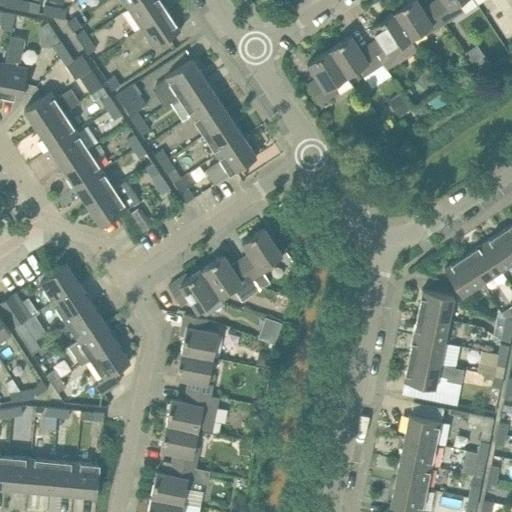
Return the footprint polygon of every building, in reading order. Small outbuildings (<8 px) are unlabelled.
[(27,10),(28,1),(22,0),(18,0),(17,8),(27,10)] [(140,27),(167,9),(160,0),(139,0),(128,8),(140,27)] [(444,22),(431,3),(423,8),(416,0),(410,0),(393,12),(411,38),(423,30),(427,36),(435,30),(434,28),(444,22)] [(462,0),(435,0),(431,3),(444,22),(454,15),(455,17),(463,12),(457,3),(462,0)] [(53,15),(55,7),(44,4),(42,13),(53,15)] [(66,9),(56,7),(55,7),(53,15),(64,18),(66,9)] [(180,29),(167,9),(140,27),(153,47),(164,40),(180,29)] [(11,31),(14,14),(0,10),(0,19),(1,20),(2,20),(0,26),(1,29),(11,31)] [(411,38),(393,12),(371,26),(379,37),(369,43),(382,63),(392,56),(393,57),(401,52),(398,47),(411,38)] [(73,31),(80,26),(74,16),(67,21),(73,31)] [(40,46),(51,46),(60,40),(48,21),(40,26),(40,46)] [(75,34),(82,44),(89,39),(83,29),(75,34)] [(351,34),(329,49),(346,76),(359,68),(365,76),(373,71),(372,69),(382,63),(369,43),(360,49),(351,34)] [(0,94),(21,99),(25,79),(27,67),(16,65),(17,61),(20,62),(25,39),(10,36),(4,62),(0,81),(0,94)] [(95,48),(89,39),(82,44),(88,53),(95,48)] [(61,41),(54,46),(60,56),(67,51),(61,41)] [(346,76),(329,49),(307,63),(317,78),(307,84),(320,104),(330,97),(325,90),(346,76)] [(67,51),(60,56),(66,65),(73,60),(67,51)] [(82,55),(73,60),(66,65),(76,80),(79,77),(91,70),(92,70),(89,65),(82,55)] [(192,58),(175,69),(165,76),(167,78),(152,88),(164,106),(179,97),(178,96),(205,78),(192,58)] [(91,70),(79,77),(90,94),(102,86),(92,70),(91,70)] [(119,84),(113,75),(105,80),(112,89),(119,84)] [(191,115),(218,97),(205,78),(178,96),(179,97),(164,106),(176,125),(191,115)] [(129,116),(137,111),(147,104),(133,84),(116,95),(129,116)] [(94,100),(106,92),(102,86),(90,94),(94,100)] [(71,88),(55,98),(51,91),(41,98),(24,109),(37,128),(64,111),(80,102),(71,88)] [(401,92),(389,99),(399,115),(411,107),(401,92)] [(101,100),(107,110),(115,105),(108,95),(101,100)] [(203,134),(230,116),(218,97),(191,115),(203,134)] [(423,104),(415,109),(421,118),(429,112),(423,104)] [(121,114),(115,105),(107,110),(114,119),(121,114)] [(76,130),(64,111),(37,128),(50,148),(76,130)] [(142,120),(137,111),(129,116),(135,125),(142,120)] [(216,153),(243,135),(230,116),(203,134),(216,153)] [(149,129),(142,120),(135,125),(141,134),(149,129)] [(89,149),(76,130),(50,148),(62,167),(89,149)] [(126,138),(132,148),(140,143),(133,133),(126,138)] [(256,155),(243,135),(216,153),(221,161),(207,170),(215,183),(256,155)] [(101,168),(94,157),(104,150),(99,142),(89,149),(62,167),(75,186),(101,168)] [(152,162),(146,152),(140,143),(132,148),(145,167),(152,162)] [(154,153),(160,163),(168,158),(161,148),(154,153)] [(174,167),(168,158),(160,163),(166,172),(174,167)] [(166,182),(159,171),(152,162),(145,167),(159,187),(166,182)] [(114,187),(101,168),(75,186),(87,205),(114,187)] [(189,171),(180,176),(173,181),(180,192),(186,202),(193,197),(187,187),(196,182),(189,171)] [(126,179),(114,187),(87,205),(101,225),(139,199),(126,179)] [(511,222),(502,229),(511,244),(511,222)] [(249,253),(240,259),(254,280),(272,268),(268,263),(282,254),(264,227),(242,242),(249,253)] [(511,260),(511,244),(502,229),(483,242),(501,268),(511,260)] [(501,268),(483,242),(464,254),(482,281),(501,268)] [(223,254),(201,268),(219,295),(232,287),(236,292),(254,280),(240,259),(231,265),(223,254)] [(482,281),(464,254),(444,267),(462,294),(478,283),(482,281)] [(79,283),(66,263),(39,281),(52,301),(79,283)] [(219,295),(201,268),(181,282),(178,278),(168,285),(181,305),(190,298),(197,310),(219,295)] [(65,320),(92,302),(79,283),(52,301),(65,320)] [(422,289),(417,312),(448,318),(453,295),(422,289)] [(0,302),(0,304),(8,317),(17,312),(18,311),(9,297),(0,302)] [(77,339),(104,321),(92,302),(65,320),(77,339)] [(22,320),(17,312),(8,317),(14,326),(22,320)] [(444,341),(448,318),(417,312),(412,334),(444,341)] [(207,318),(203,317),(184,313),(181,325),(186,326),(181,350),(212,357),(218,331),(204,329),(207,318)] [(0,338),(10,332),(0,315),(0,338)] [(511,330),(511,326),(511,318),(505,317),(503,328),(511,330)] [(90,358),(117,340),(104,321),(77,339),(68,345),(81,364),(90,358)] [(509,341),(511,330),(503,328),(500,339),(509,341)] [(21,336),(26,345),(35,339),(29,331),(21,336)] [(439,363),(444,341),(412,334),(408,357),(439,363)] [(41,348),(35,339),(26,345),(32,353),(41,348)] [(130,360),(117,340),(90,358),(103,378),(94,383),(101,394),(119,381),(113,371),(130,360)] [(500,343),(497,354),(506,356),(508,345),(500,343)] [(209,373),(212,357),(181,350),(175,376),(189,379),(186,389),(211,394),(215,374),(209,373)] [(504,367),(506,356),(497,354),(495,365),(504,367)] [(463,368),(439,363),(408,357),(403,380),(423,384),(434,387),(437,374),(447,376),(447,379),(460,382),(463,368)] [(46,375),(51,383),(60,377),(54,369),(46,375)] [(495,410),(500,387),(502,376),(493,374),(491,386),(489,385),(484,408),(495,410)] [(65,386),(60,377),(51,383),(57,391),(65,386)] [(511,400),(511,388),(506,387),(503,398),(511,400)] [(33,397),(32,388),(20,390),(22,399),(33,397)] [(211,395),(211,394),(186,389),(184,400),(171,398),(166,423),(212,432),(220,397),(211,395)] [(22,399),(20,390),(9,392),(10,401),(22,399)] [(412,399),(409,413),(428,417),(440,419),(443,405),(412,399)] [(21,405),(9,407),(11,416),(22,414),(21,405)] [(57,416),(57,407),(46,406),(45,415),(57,416)] [(0,417),(11,416),(9,407),(0,408),(0,417)] [(69,408),(57,407),(57,416),(68,417),(69,408)] [(92,419),(103,421),(104,412),(93,411),(92,419)] [(440,419),(428,417),(409,413),(404,436),(435,443),(440,419)] [(483,426),(480,440),(477,451),(486,453),(488,442),(489,442),(494,418),(469,413),(468,422),(483,426)] [(511,423),(507,423),(499,421),(497,432),(505,434),(505,433),(511,434),(511,423)] [(194,445),(197,430),(212,433),(212,432),(166,423),(160,449),(174,451),(171,462),(196,467),(200,446),(194,445)] [(503,445),(505,434),(497,432),(494,443),(503,445)] [(431,465),(435,443),(404,436),(399,458),(431,465)] [(482,476),(486,453),(477,451),(473,474),(482,476)] [(492,454),(490,465),(487,477),(496,478),(501,456),(492,454)] [(27,489),(30,457),(8,455),(5,487),(27,489)] [(50,491),(53,459),(30,457),(27,489),(50,491)] [(426,487),(431,465),(399,458),(395,481),(426,487)] [(73,493),(76,461),(53,459),(50,491),(73,493)] [(96,495),(99,463),(80,461),(76,461),(73,493),(96,495)] [(196,467),(171,462),(163,461),(161,471),(156,470),(151,496),(182,502),(185,488),(192,489),(193,481),(208,484),(210,470),(196,467)] [(477,498),(482,476),(473,474),(468,496),(477,498)] [(494,490),(496,478),(487,477),(485,488),(494,490)] [(425,492),(426,487),(395,481),(390,504),(421,511),(425,492)] [(180,511),(182,502),(151,496),(147,511),(180,511)] [(475,509),(477,498),(468,496),(466,508),(475,509)] [(483,499),(481,510),(480,511),(489,511),(492,501),(483,499)]
